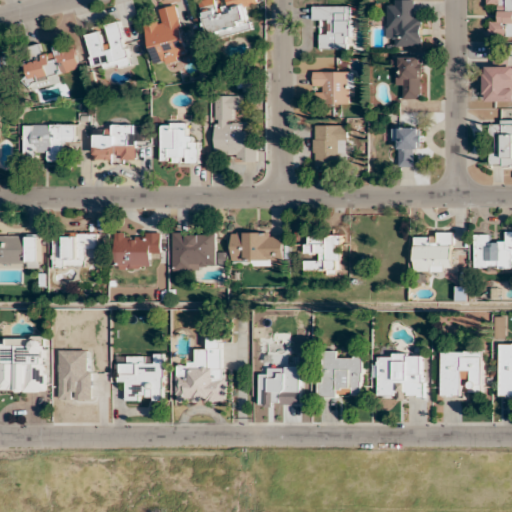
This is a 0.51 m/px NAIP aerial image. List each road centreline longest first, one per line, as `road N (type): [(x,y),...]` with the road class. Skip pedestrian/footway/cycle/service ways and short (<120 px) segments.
road 1 (residential): [(511,196),(0,198)]
road 2 (residential): [(0,436),(511,438)]
road 3 (residential): [(283,198),(280,0)]
road 4 (residential): [(457,196),(453,0)]
